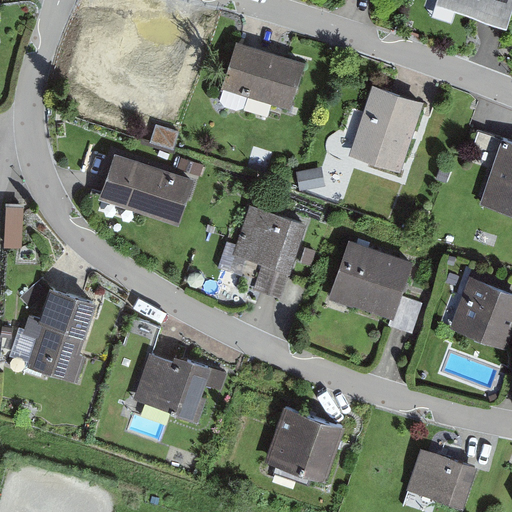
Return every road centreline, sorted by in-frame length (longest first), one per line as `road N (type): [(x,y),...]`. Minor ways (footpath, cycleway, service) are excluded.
road 1 (residential): [(511,426),(383,393),(262,347),(79,240),(47,192),(25,119),(60,0)]
road 2 (residential): [(244,0),(511,92)]
